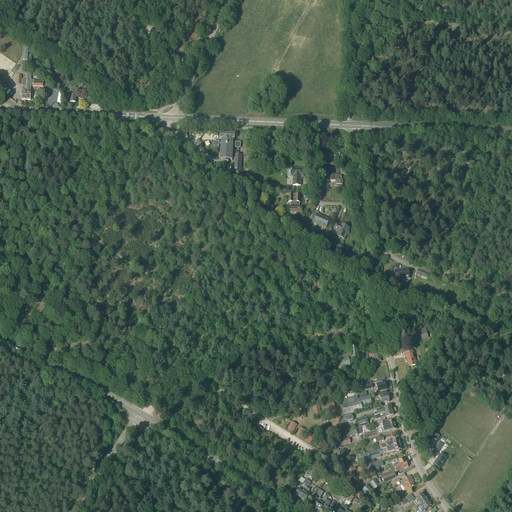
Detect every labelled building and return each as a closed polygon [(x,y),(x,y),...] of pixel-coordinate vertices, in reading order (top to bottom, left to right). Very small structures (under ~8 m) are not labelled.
[(27,81),(26,100),(30,101),(31,90),(31,87),(43,87),(43,81),(35,81),(35,80),(31,80),(27,80),(27,81)] [(213,142),(213,147),(219,148),(219,146),(221,146),(220,160),(224,160),(224,162),(228,162),(228,160),(232,161),(232,160),(235,160),(234,174),(241,175),(242,156),(235,155),(235,158),(232,158),(233,147),(235,147),(235,148),(241,149),(241,143),(235,143),(232,143),(233,140),(234,140),(235,135),(220,134),(220,139),(222,140),(222,142),(219,142),(213,142)] [(206,160),(195,153),(193,157),(203,164),(206,160)] [(303,177),(304,169),(291,168),(291,176),(293,176),(293,186),(301,186),(301,179),(300,179),(300,177),(303,177)] [(343,187),(343,181),(342,181),(342,176),(330,175),(330,182),(335,182),(335,187),(343,187)] [(300,203),(300,196),(288,195),(288,202),(291,203),(291,206),(289,206),(289,212),(301,213),(301,207),(298,207),(298,203),(300,203)] [(326,229),(330,220),(317,215),(318,213),(314,211),(311,218),(314,220),(313,223),(326,229)] [(342,227),(340,226),(336,224),(333,230),(339,233),(337,236),(345,240),(347,235),(347,236),(349,235),(349,234),(349,232),(348,232),(349,229),(342,226),(342,227)] [(346,252),(343,257),(350,261),(353,256),(346,252)] [(420,267),(417,274),(424,277),(425,277),(426,274),(427,272),(428,271),(425,270),(420,267)] [(409,279),(408,270),(402,271),(402,270),(395,271),(396,281),(409,279)] [(420,340),(428,338),(426,332),(426,329),(418,331),(419,334),(420,340)] [(416,365),(412,352),(404,354),(405,357),(406,357),(409,367),(416,365)] [(372,354),(369,355),(371,364),(374,363),(381,362),(379,355),(379,353),(378,353),(377,353),(376,353),(372,354)] [(348,356),(339,358),(341,366),(350,364),(348,356)] [(372,385),(371,382),(365,383),(366,386),(364,387),(365,390),(373,388),(372,385)] [(378,384),(376,384),(378,392),(382,391),(386,390),(386,389),(387,389),(386,386),(385,383),(380,385),(380,384),(379,383),(378,384)] [(383,396),(379,397),(381,404),(389,402),(389,401),(390,401),(389,399),(388,396),(383,397),(383,396)] [(357,397),(341,401),(344,415),(354,413),(354,412),(362,410),(372,408),(371,404),(372,403),(370,397),(357,399),(357,398),(357,397)] [(375,416),(392,411),(391,407),(384,409),(376,411),(377,413),(374,413),(375,416)] [(306,418),(304,409),(298,410),(300,419),(306,418)] [(343,422),(340,422),(340,424),(353,421),(353,422),(358,420),(364,419),(362,411),(354,413),(344,415),(345,417),(342,418),(343,422)] [(331,419),(338,424),(341,419),(334,414),(331,419)] [(364,419),(358,420),(359,425),(360,427),(368,425),(368,423),(366,418),(364,419)] [(381,429),(385,428),(396,425),(394,421),(387,423),(380,425),(381,429)] [(292,422),(288,429),(293,433),(297,425),(292,422)] [(332,433),(335,429),(327,424),(324,429),(332,433)] [(382,433),(390,431),(397,430),(396,425),(385,428),(381,429),(382,433)] [(300,428),(296,435),(302,439),(306,431),(300,428)] [(356,429),(337,434),(338,440),(357,435),(356,429)] [(305,441),(310,444),(314,437),(309,434),(305,441)] [(342,446),(351,444),(349,438),(340,441),(342,446)] [(385,444),(380,446),(381,450),(386,449),(388,448),(389,448),(400,445),(399,440),(391,442),(391,441),(390,440),(388,441),(387,442),(387,443),(384,443),(385,444)] [(446,460),(438,454),(443,446),(439,443),(432,453),(436,456),(437,456),(438,457),(433,465),(439,469),(446,460)] [(381,450),(359,455),(361,461),(362,463),(381,457),(387,456),(386,454),(396,451),(397,452),(399,451),(400,450),(402,450),(400,445),(389,448),(388,448),(386,449),(381,450)] [(391,473),(382,477),(385,485),(385,486),(391,481),(396,478),(393,473),(396,471),(396,472),(408,467),(405,462),(403,458),(397,461),(398,464),(396,464),(396,465),(394,466),(394,467),(392,468),(390,469),(391,473)] [(375,473),(380,472),(379,467),(383,466),(382,462),(373,464),(375,473)] [(391,481),(392,483),(399,479),(399,480),(404,477),(405,478),(403,474),(403,473),(404,473),(396,478),(391,481)] [(405,478),(401,480),(404,484),(402,485),(405,493),(406,492),(407,493),(412,490),(411,488),(412,487),(412,488),(413,487),(414,486),(412,482),(413,482),(413,481),(413,482),(412,480),(413,480),(410,476),(405,478)] [(299,489),(295,495),(296,496),(296,497),(298,498),(298,497),(300,499),(304,492),(306,491),(308,487),(311,483),(306,480),(303,484),(305,485),(303,489),(302,491),(299,489)] [(375,480),(370,483),(375,490),(380,487),(380,486),(379,485),(376,480),(375,480)] [(350,481),(344,486),(346,488),(348,491),(349,490),(354,487),(353,485),(350,481)] [(368,496),(373,492),(367,485),(363,489),(368,496)] [(304,492),(300,499),(302,500),(302,501),(304,502),(305,501),(306,502),(307,499),(310,496),(308,495),(309,492),(308,492),(310,489),(308,487),(306,491),(304,492)] [(357,495),(356,496),(360,500),(361,502),(365,499),(365,498),(360,492),(357,495)] [(345,493),(343,497),(346,499),(351,503),(354,499),(345,493)] [(315,507),(314,508),(319,511),(326,500),(329,496),(327,494),(326,495),(323,499),(322,501),(320,500),(319,500),(318,502),(318,501),(315,507)] [(420,505),(414,509),(415,511),(417,510),(428,502),(422,494),(416,499),(420,505)] [(403,506),(409,502),(406,497),(400,501),(403,506)] [(326,500),(319,511),(320,511),(326,511),(328,508),(332,510),(336,504),(332,502),(331,503),(326,500)] [(417,510),(415,511),(423,511),(424,511),(427,509),(430,507),(431,506),(428,502),(417,510)]
